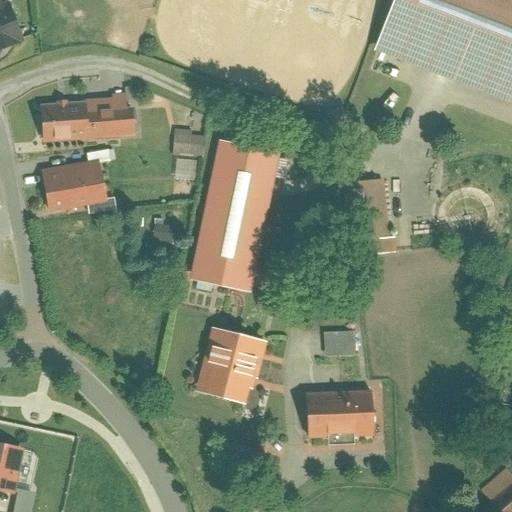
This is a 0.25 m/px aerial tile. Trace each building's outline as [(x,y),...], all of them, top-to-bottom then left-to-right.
[(511,0),(399,0),(379,52),(511,104),(511,0)] [(11,3),(0,6),(0,52),(26,43),(11,3)] [(137,132),(132,93),(44,103),(48,142),(137,132)] [(203,157),(204,133),(173,132),(172,156),(203,157)] [(280,153),(217,140),(188,281),(250,295),(280,153)] [(103,157),(44,170),(54,213),(112,200),(103,157)] [(383,180),(342,185),(350,259),(397,254),(395,237),(389,238),(383,180)] [(262,337),(210,325),(193,399),(245,411),(262,337)] [(322,333),(323,356),(354,355),(353,331),(322,333)] [(370,390),(305,392),(306,438),(372,435),(370,390)] [(0,488),(21,492),(29,447),(0,441),(0,488)] [(511,511),(511,476),(505,469),(480,492),(489,502),(478,511),(511,511)]
